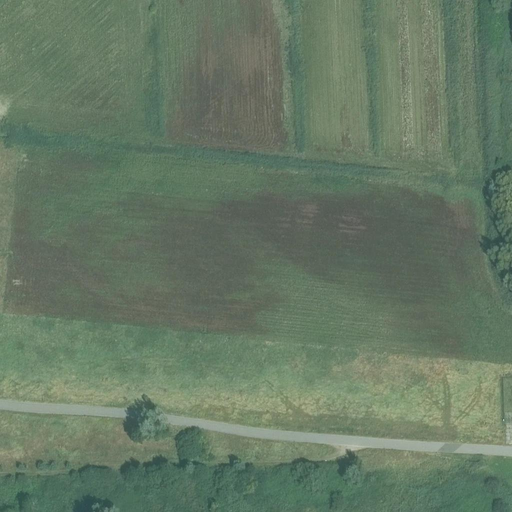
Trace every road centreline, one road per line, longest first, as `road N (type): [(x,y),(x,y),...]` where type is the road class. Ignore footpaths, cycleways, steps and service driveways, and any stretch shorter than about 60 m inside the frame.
road 1 (unclassified): [(511,452),(0,404)]
road 2 (track): [(350,441),(322,462),(0,476)]
